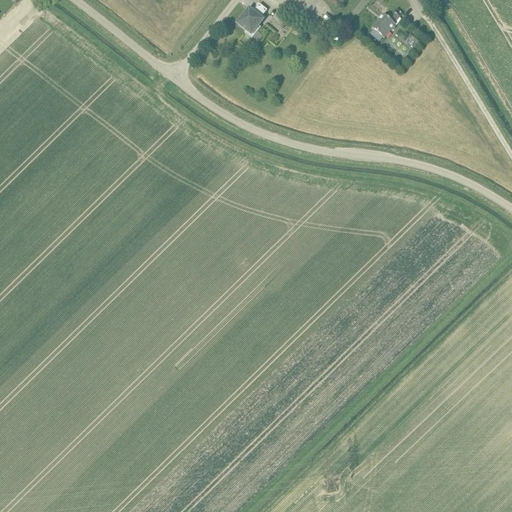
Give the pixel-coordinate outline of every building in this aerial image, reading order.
[(406,10),(412,16),(419,8),(413,2),(406,10)] [(238,25),(246,32),(245,34),(252,39),(261,28),(259,27),(263,22),(261,20),(267,11),(260,5),(253,14),(250,11),(238,25)] [(375,21),(383,10),(379,6),(370,18),(375,21)] [(397,10),(394,13),(400,18),(403,15),(397,10)] [(373,30),(385,39),(396,26),(394,25),(400,18),(394,13),(388,20),(384,16),(373,30)]
